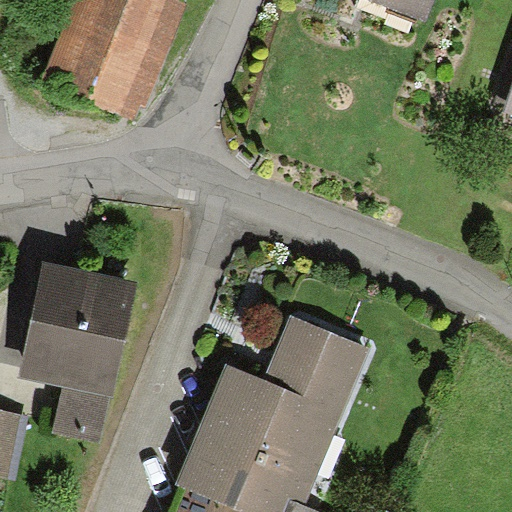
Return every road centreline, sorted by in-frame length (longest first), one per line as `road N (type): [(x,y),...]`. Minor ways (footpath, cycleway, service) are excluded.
road 1 (residential): [(174,164),(458,279),(511,318)]
road 2 (residential): [(0,187),(174,164)]
road 3 (residential): [(234,0),(174,164)]
